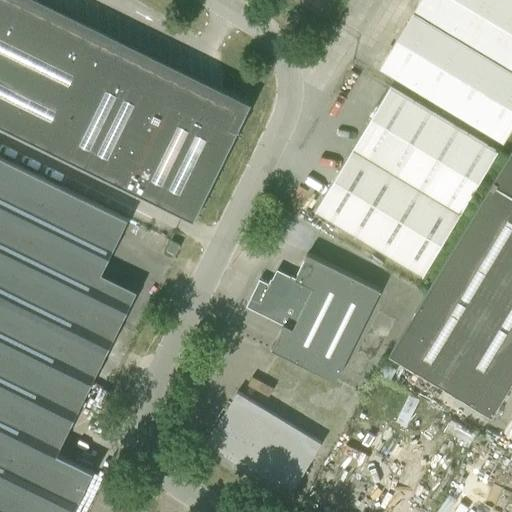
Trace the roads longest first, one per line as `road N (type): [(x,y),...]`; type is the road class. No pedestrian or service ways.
road 1 (residential): [(227,511),(155,466),(138,444),(148,392),(289,101),(281,47),(213,0)]
road 2 (unknown): [(0,138),(222,248)]
road 3 (unknown): [(289,73),(347,45),(383,0)]
